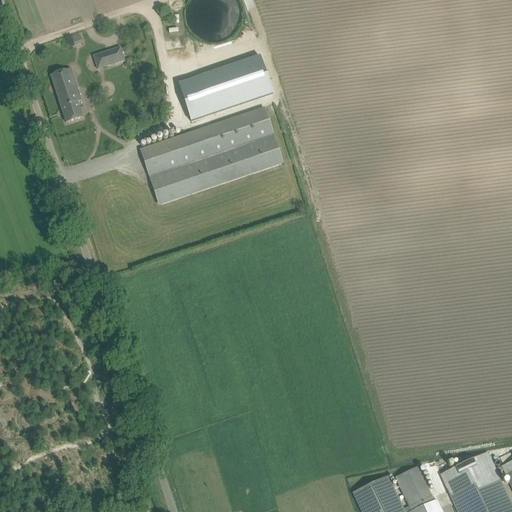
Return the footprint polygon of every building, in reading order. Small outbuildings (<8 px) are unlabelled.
[(83,43),(80,35),(73,38),(75,46),(83,43)] [(125,61),(121,48),(94,56),(98,69),(125,61)] [(262,56),(181,84),(193,121),(275,94),(262,56)] [(82,101),(71,69),(51,76),(66,123),(83,118),(78,102),(82,101)] [(161,205),(170,202),(284,164),(265,108),(142,149),(161,205)] [(449,471),(440,475),(457,511),(511,511),(511,506),(497,474),(495,470),(487,453),(449,471)] [(511,461),(495,470),(497,474),(503,471),(511,489),(511,461)] [(418,467),(395,479),(410,511),(439,511),(435,501),(434,502),(418,467)] [(404,511),(388,476),(352,494),(360,511),(404,511)]
